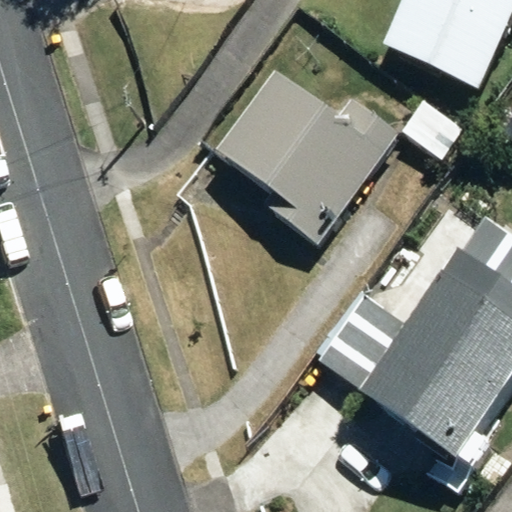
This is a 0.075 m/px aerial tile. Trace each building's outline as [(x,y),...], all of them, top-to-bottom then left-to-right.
[(511,0),(420,0),(390,67),(485,111),(511,52),(511,0)] [(266,223),(320,264),(404,154),(356,118),(340,140),(280,93),(221,173),(274,213),(266,223)] [(406,149),(446,176),(469,142),(429,115),(406,149)] [(369,425),(462,488),(511,415),(511,311),(467,281),(369,425)] [(479,477),(497,490),(511,470),(511,465),(496,454),(479,477)]
